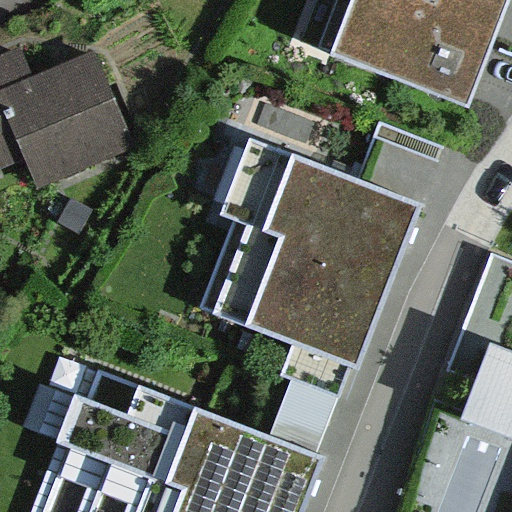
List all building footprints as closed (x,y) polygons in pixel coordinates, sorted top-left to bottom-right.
[(511,43),(511,0),(350,0),(330,53),(485,114),(511,43)] [(30,57),(0,68),(0,171),(38,157),(47,179),(129,148),(98,68),(42,89),(30,57)] [(375,374),(440,213),(267,145),(203,306),(375,374)] [(511,351),(491,344),(462,421),(511,439),(511,351)] [(314,511),(334,459),(97,373),(45,511),(314,511)]
